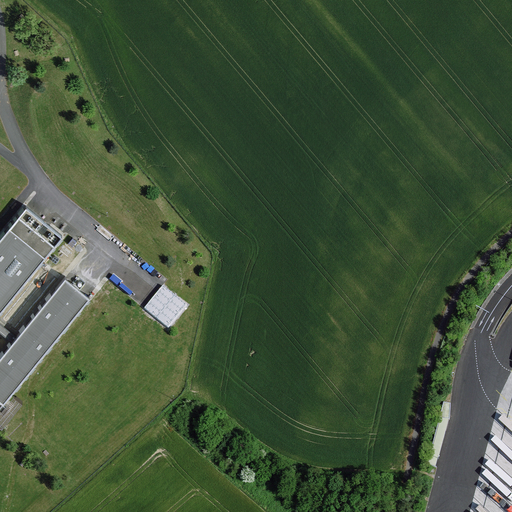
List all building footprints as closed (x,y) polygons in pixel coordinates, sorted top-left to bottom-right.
[(26,206),(0,237),(0,312),(63,235),(26,206)] [(90,296),(66,276),(17,336),(12,341),(0,356),(0,397),(4,401),(90,296)] [(172,327),(191,304),(167,283),(147,306),(172,327)] [(0,321),(0,331),(12,341),(17,336),(0,321)] [(0,409),(4,413),(10,406),(4,401),(0,397),(0,409)]
